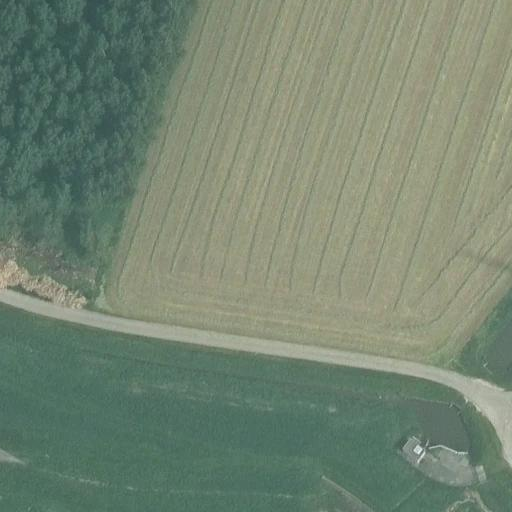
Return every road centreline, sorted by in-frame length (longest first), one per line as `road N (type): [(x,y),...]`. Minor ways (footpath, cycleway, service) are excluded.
road 1 (track): [(511,463),(484,408),(448,379),(114,331),(0,299)]
road 2 (track): [(0,363),(110,389),(411,436),(462,511)]
